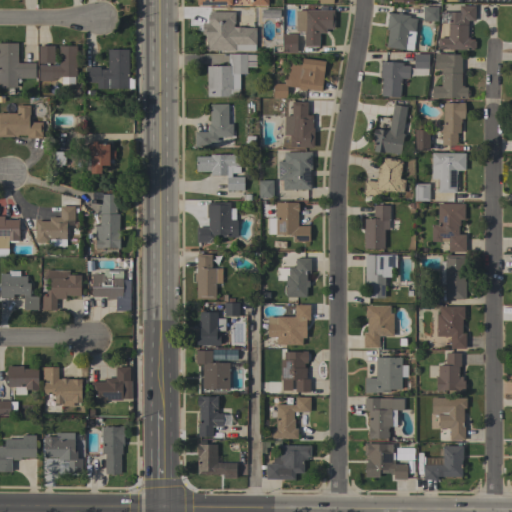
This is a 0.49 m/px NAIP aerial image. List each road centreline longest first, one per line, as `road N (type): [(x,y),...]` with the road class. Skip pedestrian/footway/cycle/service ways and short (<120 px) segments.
road 1 (residential): [(341,511),(336,178),(365,0)]
road 2 (tertiary): [(155,0),(163,511)]
road 3 (residential): [(495,511),(495,53)]
road 4 (tertiary): [(254,511),(0,507)]
